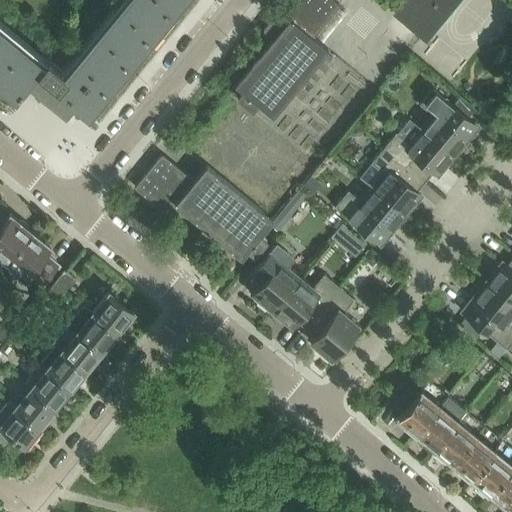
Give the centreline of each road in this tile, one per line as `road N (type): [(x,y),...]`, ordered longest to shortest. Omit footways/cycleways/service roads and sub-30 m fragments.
road 1 (residential): [(318,412),(511,168)]
road 2 (residential): [(69,209),(240,0)]
road 3 (residential): [(27,505),(189,304)]
road 4 (residential): [(189,304),(318,412)]
road 5 (residential): [(318,412),(436,511)]
road 6 (residential): [(69,209),(189,304)]
